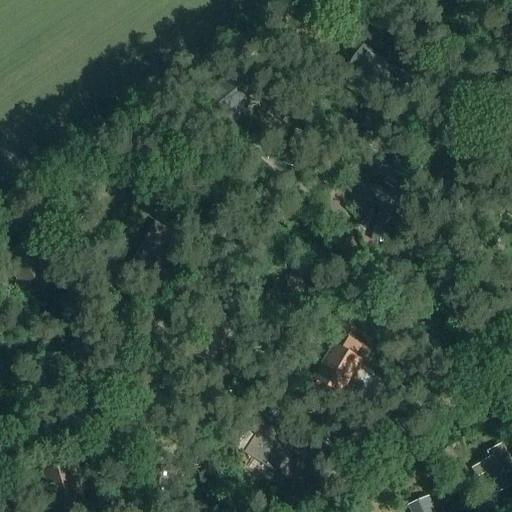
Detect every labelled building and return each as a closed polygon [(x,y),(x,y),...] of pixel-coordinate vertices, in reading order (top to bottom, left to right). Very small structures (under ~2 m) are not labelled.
[(361,45),(342,69),(370,91),(389,68),(361,45)] [(228,119),(259,94),(239,69),(208,93),(228,119)] [(362,97),(349,113),(364,125),(376,109),(362,97)] [(311,142),(313,137),(296,131),(294,136),(295,136),(289,151),(291,152),(286,164),(297,169),(308,141),(311,142)] [(463,165),(465,155),(452,151),(454,147),(455,144),(443,140),(438,158),(444,159),(438,184),(453,188),(460,166),(461,167),(462,165),(463,165)] [(379,180),(382,166),(369,163),(366,177),(379,180)] [(383,204),(376,229),(393,233),(399,210),(402,211),(405,200),(392,196),(394,192),(357,182),(353,196),(383,204)] [(146,194),(157,204),(167,194),(156,184),(146,194)] [(145,278),(149,271),(173,233),(159,224),(131,269),(145,278)] [(32,242),(14,251),(4,256),(20,290),(48,277),(32,242)] [(312,276),(315,265),(293,259),(293,261),(287,260),(285,268),(291,269),(290,270),(293,270),(286,295),(302,299),(308,277),(310,278),(311,275),(312,276)] [(279,307),(282,294),(267,290),(264,303),(279,307)] [(237,330),(242,311),(221,306),(216,324),(219,324),(212,348),(227,353),(235,329),(237,330)] [(447,361),(449,322),(429,321),(428,335),(419,334),(418,347),(428,348),(428,351),(429,351),(429,354),(430,354),(430,361),(447,361)] [(336,347),(315,382),(342,397),(363,362),(336,347)] [(284,458),(276,452),(283,440),(259,423),(253,432),(258,435),(246,454),(275,472),(284,458)] [(145,502),(169,504),(175,455),(169,455),(170,444),(162,443),(161,454),(160,453),(159,457),(150,456),(145,502)] [(511,472),(511,458),(504,444),(488,453),(491,458),(481,464),(481,465),(471,470),(476,480),(486,475),(497,495),(511,487),(505,476),(511,472)] [(85,511),(72,464),(41,472),(51,511),(85,511)] [(433,511),(426,495),(406,503),(409,511),(433,511)]
